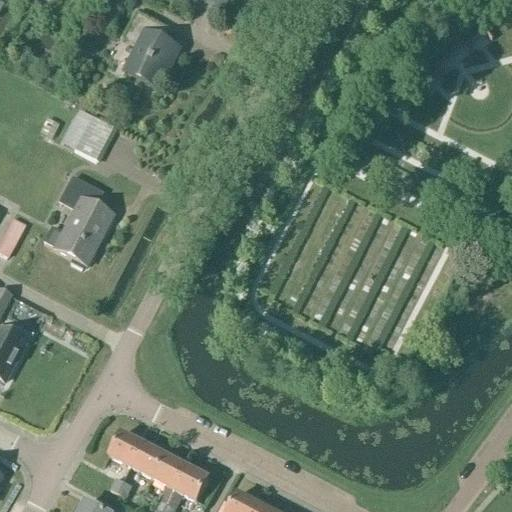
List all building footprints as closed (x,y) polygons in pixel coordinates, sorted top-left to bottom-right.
[(192,0),(223,17),(232,0),(192,0)] [(160,92),(179,55),(163,47),(170,34),(137,17),(124,43),(138,50),(126,75),(160,92)] [(99,168),(116,136),(113,134),(114,132),(79,113),(61,148),(99,168)] [(85,272),(111,221),(94,212),(101,199),(71,182),(58,208),(74,216),(62,238),(51,232),(43,247),(54,253),(53,255),(71,264),(69,268),(81,274),(83,271),(85,272)] [(13,218),(0,243),(0,253),(10,259),(27,225),(13,218)] [(0,289),(0,319),(3,321),(12,293),(0,289)] [(0,337),(0,383),(19,348),(0,337)] [(121,438),(109,461),(122,468),(132,473),(144,450),(121,438)] [(144,450),(132,473),(139,477),(152,484),(164,461),(144,450)] [(164,461),(152,484),(166,491),(155,511),(166,511),(175,496),(188,473),(164,461)] [(175,496),(166,511),(176,511),(182,500),(196,507),(208,484),(188,473),(175,496)] [(115,482),(110,494),(118,498),(124,487),(115,482)] [(118,498),(126,502),(132,491),(124,487),(118,498)] [(258,511),(260,511),(237,499),(230,511),(258,511)]
